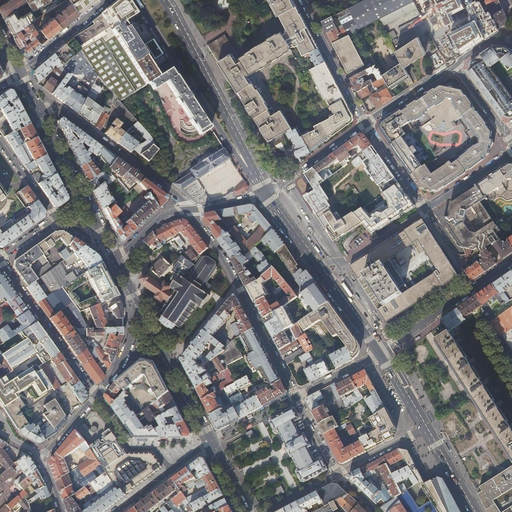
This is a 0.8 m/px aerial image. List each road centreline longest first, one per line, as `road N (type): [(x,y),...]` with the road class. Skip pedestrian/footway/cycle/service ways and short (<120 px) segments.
road 1 (residential): [(262,183),(136,0)]
road 2 (primary): [(145,318),(247,511)]
road 3 (residential): [(188,210),(222,257),(295,397)]
road 4 (primary): [(262,183),(164,0)]
road 5 (residential): [(365,123),(426,209),(511,153)]
road 6 (primary): [(378,350),(266,191)]
road 7 (residential): [(295,397),(336,475),(427,429)]
road 8 (residential): [(35,107),(58,107),(188,210)]
road 9 (residential): [(0,260),(95,396)]
road 10 (residential): [(378,350),(511,260)]
road 11 (primary): [(35,107),(106,247)]
road 12 (residential): [(300,0),(365,123)]
road 13 (residential): [(365,123),(266,191)]
